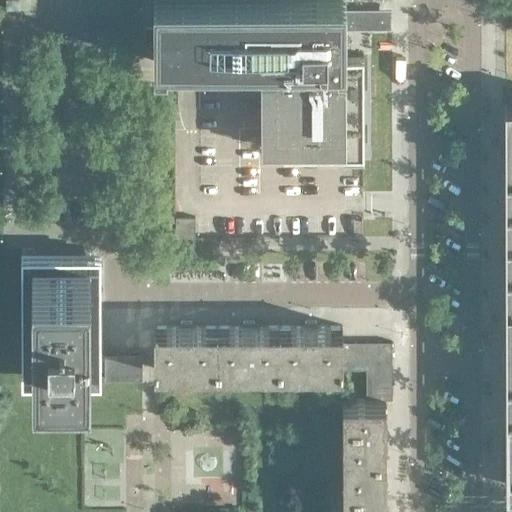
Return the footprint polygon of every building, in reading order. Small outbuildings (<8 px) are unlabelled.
[(363,124),(363,91),(363,54),(363,53),(344,53),(343,26),(343,24),(361,24),(361,10),(343,10),(343,8),(343,0),(153,0),(154,2),(153,2),(153,41),(154,42),(154,58),(153,58),(153,61),(166,61),(166,57),(173,57),(181,57),(261,56),(261,146),(342,146),(342,161),(363,161),(363,145),(363,124)] [(362,11),(362,24),(392,23),(391,11),(362,11)] [(100,354),(100,251),(21,251),(21,378),(100,378),(100,368),(104,368),(104,378),(117,378),(117,352),(104,352),(104,354),(100,354)] [(217,368),(217,325),(192,325),(192,321),(180,321),(180,325),(154,325),(154,368),(217,368)] [(279,368),(279,325),(254,325),(254,321),(242,321),(242,325),(217,325),(217,368),(279,368)] [(342,368),(342,341),(342,325),(316,325),(316,321),(303,321),(303,325),(279,325),(279,368),(342,368)] [(379,364),(379,340),(366,341),(366,364),(379,364)] [(392,364),(392,340),(379,340),(379,364),(392,364)] [(353,367),(353,341),(342,341),(342,368),(353,367)] [(366,364),(366,341),(353,341),(353,367),(366,367),(366,364)] [(129,378),(129,352),(117,352),(117,378),(129,378)] [(142,378),(142,352),(129,352),(129,378),(142,378)] [(392,376),(392,364),(379,364),(366,364),(366,367),(366,376),(392,376)] [(392,388),(392,376),(366,376),(366,388),(392,388)] [(392,397),(392,388),(366,388),(366,397),(385,397),(392,397)] [(385,453),(385,424),(387,424),(387,415),(387,413),(385,413),(385,397),(366,397),(342,397),(342,453),(385,453)] [(387,493),(387,482),(385,482),(385,453),(342,453),(342,511),(385,511),(385,493),(387,493)]
